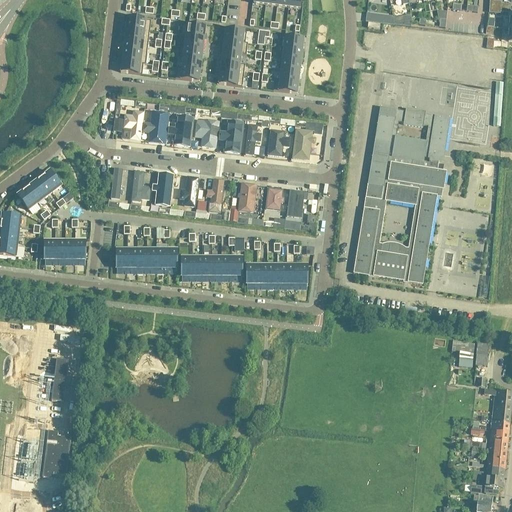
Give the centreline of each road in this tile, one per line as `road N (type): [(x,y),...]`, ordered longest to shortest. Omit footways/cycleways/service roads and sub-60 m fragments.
road 1 (residential): [(89,285),(99,217),(328,243)]
road 2 (residential): [(335,180),(100,152),(67,129)]
road 3 (residential): [(322,282),(318,307),(310,310),(89,285)]
road 4 (residential): [(102,81),(342,112)]
road 5 (residential): [(511,311),(322,282)]
